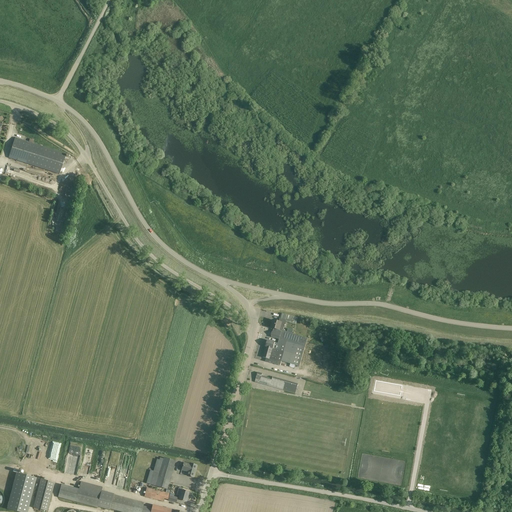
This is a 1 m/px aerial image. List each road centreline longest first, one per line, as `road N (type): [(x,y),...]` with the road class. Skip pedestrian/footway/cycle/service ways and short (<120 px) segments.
road 1 (unclassified): [(250,335),(225,305),(164,268),(131,235),(91,159),(63,127),(0,99)]
road 2 (tertiary): [(216,278),(155,239),(88,135),(56,104)]
road 3 (unclassified): [(511,328),(283,295)]
road 4 (unclassified): [(424,511),(211,472)]
road 5 (unknown): [(196,511),(23,465)]
road 6 (tertiary): [(211,472),(250,335)]
